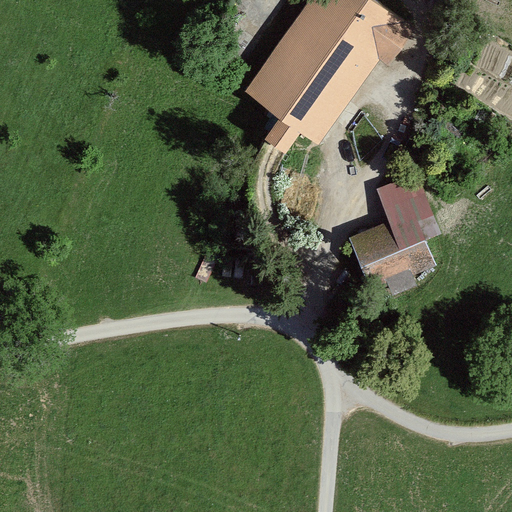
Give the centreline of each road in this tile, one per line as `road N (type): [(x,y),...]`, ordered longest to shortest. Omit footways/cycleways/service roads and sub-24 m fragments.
road 1 (track): [(511,430),(478,436),(414,422),(343,384),(288,320),(195,315),(0,354)]
road 2 (track): [(428,27),(361,195),(288,320)]
road 3 (track): [(343,384),(331,511)]
